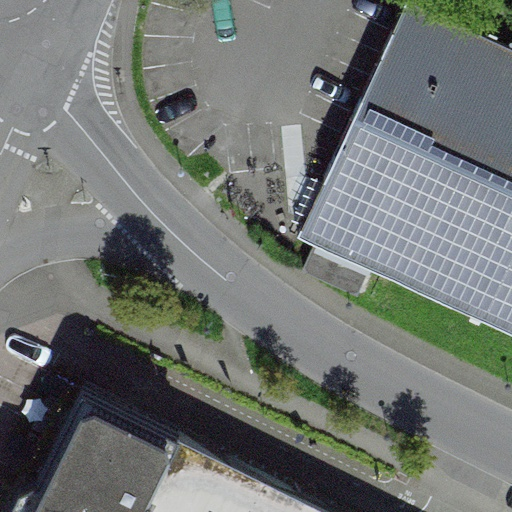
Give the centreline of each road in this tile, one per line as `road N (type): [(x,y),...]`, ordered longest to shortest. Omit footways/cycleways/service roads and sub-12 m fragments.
road 1 (residential): [(511,451),(428,410),(152,234)]
road 2 (residential): [(152,234),(80,128),(44,38)]
road 3 (residential): [(0,257),(29,236),(63,226),(152,234)]
road 4 (residential): [(44,38),(0,165)]
